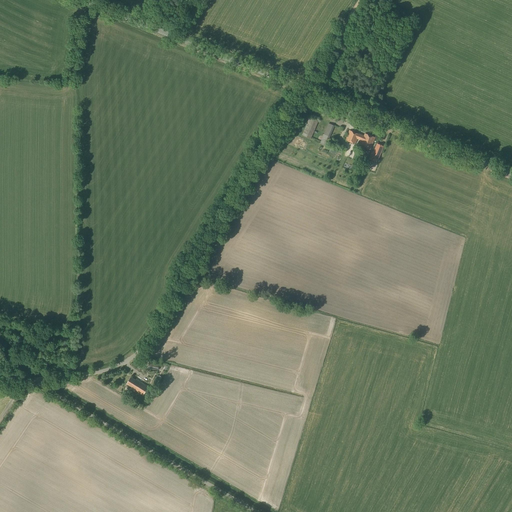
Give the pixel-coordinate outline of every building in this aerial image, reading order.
[(311,139),(318,121),(310,117),(302,135),(311,139)] [(326,146),(334,126),(328,123),(320,144),(326,146)] [(364,136),(350,130),(346,140),(355,144),(357,139),(362,141),(360,146),(370,150),(375,138),(365,133),(364,136)] [(372,158),(377,160),(381,152),(383,146),(377,144),(375,150),(374,152),(372,158)] [(158,371),(160,364),(149,362),(148,369),(158,371)] [(136,380),(131,377),(127,384),(132,387),(131,388),(143,395),(148,387),(136,380)]
